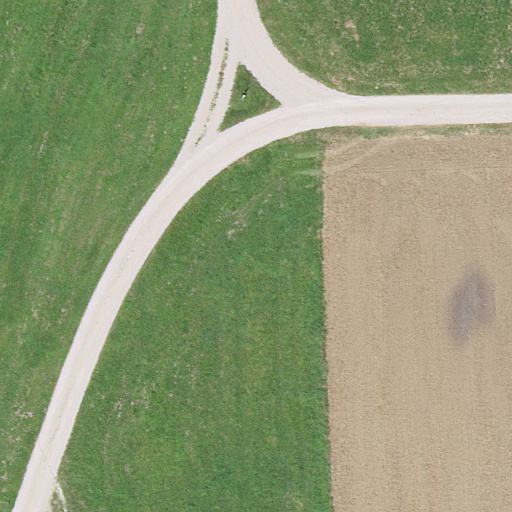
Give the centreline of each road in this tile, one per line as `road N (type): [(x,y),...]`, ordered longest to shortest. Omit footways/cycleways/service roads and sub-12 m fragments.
road 1 (track): [(300,112),(234,141),(174,187),(111,273),(32,511)]
road 2 (track): [(511,115),(300,112)]
road 3 (track): [(174,187),(207,102),(225,22)]
road 4 (track): [(225,0),(225,22),(300,112)]
